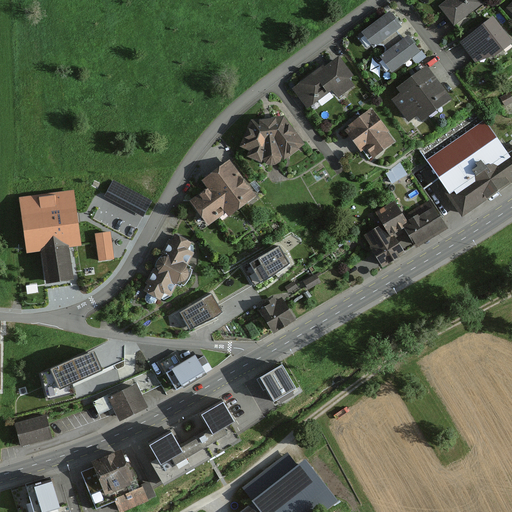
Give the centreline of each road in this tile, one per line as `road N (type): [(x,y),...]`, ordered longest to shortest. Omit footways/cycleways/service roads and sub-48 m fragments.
road 1 (residential): [(56,322),(112,288),(193,154),(271,80)]
road 2 (tertiary): [(265,353),(120,432),(0,475)]
road 3 (tertiary): [(511,206),(265,353)]
road 4 (track): [(296,433),(398,355),(511,294)]
road 5 (residential): [(265,353),(56,322)]
road 6 (residential): [(296,433),(187,511)]
road 7 (residential): [(271,80),(377,0)]
